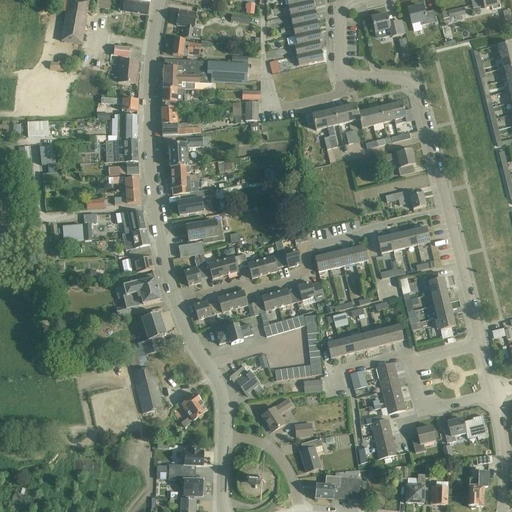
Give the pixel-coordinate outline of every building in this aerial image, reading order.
[(66,13),(61,42),(82,45),(89,2),(75,0),(58,0),(57,11),(66,13)] [(97,0),(97,9),(110,10),(111,0),(97,0)] [(120,0),(118,12),(132,14),(147,17),(149,5),(121,0),(120,0)] [(480,12),(479,8),(483,7),(484,9),(491,7),(492,11),(501,9),(498,0),(470,0),(473,10),(474,13),(480,12)] [(313,2),(289,7),(291,17),(315,11),(313,2)] [(246,14),(253,15),(254,5),(247,4),(246,14)] [(421,27),(436,24),(433,12),(424,14),(423,7),(408,11),(412,25),(420,23),(421,27)] [(447,11),(441,13),(442,15),(443,19),(449,17),(449,18),(452,17),(461,15),(465,14),(463,7),(447,11)] [(317,21),(315,11),(291,17),(293,27),(317,21)] [(197,15),(179,12),(177,27),(186,28),(184,39),(191,40),(193,30),(194,30),(197,15)] [(251,18),(230,15),(229,22),(250,25),(251,18)] [(387,16),(372,20),(375,33),(376,37),(378,39),(380,40),(392,37),(392,39),(404,36),(401,23),(390,26),(387,16)] [(320,31),(317,21),(293,27),(295,37),(320,31)] [(322,41),(320,31),(295,37),(297,46),(298,46),(319,41),(319,42),(322,41)] [(183,56),(199,58),(201,47),(184,45),(184,42),(175,40),(173,57),(182,58),(183,56)] [(406,40),(399,42),(402,57),(409,56),(406,40)] [(298,46),(297,46),(295,47),(297,57),(321,51),(319,42),(319,41),(298,46)] [(501,58),(511,55),(511,44),(511,43),(498,46),(501,58)] [(115,47),(114,57),(121,58),(120,62),(118,83),(127,84),(135,85),(135,84),(137,72),(138,72),(138,63),(129,62),(129,59),(130,49),(115,47)] [(321,51),(297,57),(300,67),(324,62),(321,51)] [(462,66),(460,66),(458,53),(440,56),(445,82),(465,78),(462,66)] [(511,67),(511,55),(501,58),(504,69),(511,67)] [(164,88),(164,90),(182,91),(183,91),(194,91),(194,88),(194,85),(212,86),(212,84),(212,76),(247,78),(248,67),(240,66),(212,64),(198,64),(198,63),(165,62),(164,88)] [(51,64),(50,71),(69,73),(70,66),(51,64)] [(504,71),(499,72),(501,81),(506,80),(506,81),(511,79),(511,67),(504,69),(504,71)] [(466,82),(447,86),(452,111),(471,107),(466,82)] [(40,97),(40,88),(16,86),(15,95),(40,97)] [(164,90),(163,110),(178,109),(178,107),(182,107),(183,91),(182,91),(164,90)] [(260,93),(242,93),(242,101),(260,101),(260,93)] [(122,106),(122,112),(137,113),(138,101),(102,99),(101,104),(122,106)] [(259,122),(259,103),(246,103),(246,121),(259,122)] [(402,103),(390,106),(394,122),(395,126),(397,125),(407,123),(406,119),(404,112),(402,103)] [(241,104),(233,105),(233,117),(234,117),(237,117),(241,117),(241,104)] [(360,121),(358,114),(356,105),(345,108),(349,124),(360,121)] [(394,122),(390,106),(380,108),(384,125),(394,122)] [(345,108),(335,110),(338,126),(349,124),(345,108)] [(380,108),(369,111),(373,127),(374,131),(377,132),(381,131),(383,129),(382,125),(384,125),(380,108)] [(494,115),(493,108),(488,109),(491,121),(495,120),(495,119),(497,119),(496,115),(494,115)] [(163,110),(162,110),(162,118),(187,116),(187,112),(177,112),(178,109),(163,110)] [(335,110),(324,113),(328,129),(329,133),(330,138),(333,150),(337,148),(335,137),(332,128),(338,126),(335,110)] [(373,127),(369,111),(358,114),(360,121),(362,130),(373,127)] [(328,129),(324,113),(306,117),(308,126),(315,125),(316,131),(328,129)] [(107,137),(96,138),(96,143),(114,142),(118,142),(118,141),(137,141),(137,116),(118,116),(114,116),(114,119),(114,120),(112,120),(112,137),(107,138),(107,137)] [(187,116),(162,118),(162,126),(179,125),(178,121),(187,121),(187,116)] [(458,124),(465,149),(483,145),(476,119),(458,124)] [(27,124),(28,138),(48,137),(48,123),(27,124)] [(179,125),(162,126),(163,137),(185,136),(185,135),(194,135),(194,134),(201,134),(201,129),(179,130),(179,125)] [(351,133),(354,145),(359,143),(356,131),(351,133)] [(354,145),(351,133),(345,134),(348,146),(354,145)] [(398,137),(399,143),(411,140),(409,135),(398,137)] [(391,139),(387,140),(389,145),(399,143),(398,137),(391,139)] [(333,150),(330,138),(324,139),(327,151),(333,150)] [(163,147),(165,169),(171,169),(188,168),(189,168),(195,167),(195,160),(188,160),(187,150),(208,149),(207,140),(187,142),(187,140),(184,140),(184,146),(163,147)] [(389,145),(387,140),(384,141),(377,143),(378,148),(385,146),(389,145)] [(114,148),(112,149),(112,155),(114,156),(114,164),(138,163),(137,141),(118,141),(118,142),(114,142),(114,148)] [(41,167),(53,165),(51,147),(39,148),(41,167)] [(484,149),(465,153),(472,178),(490,174),(484,149)] [(415,166),(411,151),(397,154),(400,169),(397,170),(399,177),(413,173),(412,166),(415,166)] [(223,163),(224,171),(235,170),(233,161),(223,163)] [(310,170),(314,165),(309,162),(305,167),(310,170)] [(109,169),(109,177),(139,176),(138,164),(127,165),(127,168),(109,169)] [(220,165),(214,166),(216,174),(222,173),(220,165)] [(294,177),(292,165),(277,167),(279,179),(294,177)] [(188,168),(171,169),(172,181),(181,181),(181,183),(190,182),(190,183),(198,183),(199,183),(198,177),(189,177),(189,168),(188,168)] [(60,183),(59,174),(42,176),(43,184),(60,183)] [(124,178),(108,179),(109,185),(125,184),(126,193),(139,192),(138,179),(124,180),(124,178)] [(276,180),(267,182),(268,191),(278,189),(276,180)] [(199,193),(198,183),(190,183),(190,182),(181,183),(181,181),(172,181),(173,197),(181,196),(191,196),(191,194),(199,193)] [(475,187),(479,212),(499,209),(494,183),(475,187)] [(242,185),(231,187),(232,193),(243,192),(242,185)] [(139,192),(126,193),(126,199),(115,200),(115,206),(140,204),(139,192)] [(182,202),(177,203),(180,217),(204,213),(204,211),(205,209),(204,203),(202,202),(202,200),(205,199),(203,192),(199,193),(191,194),(191,196),(181,196),(182,202)] [(408,192),(385,198),(387,204),(398,201),(400,207),(412,204),(413,211),(426,208),(422,195),(410,198),(408,192)] [(86,202),(87,210),(104,209),(103,200),(86,202)] [(132,233),(146,230),(142,213),(121,214),(125,235),(132,233)] [(505,239),(501,213),(483,216),(487,241),(505,239)] [(84,225),(91,225),(93,225),(93,217),(84,217),(84,225)] [(187,227),(189,243),(207,240),(207,244),(223,241),(220,221),(187,227)] [(50,227),(52,242),(58,241),(57,226),(50,227)] [(62,228),(64,244),(84,242),(82,226),(62,228)] [(426,229),(414,232),(417,246),(430,243),(426,229)] [(126,252),(129,251),(130,257),(151,252),(146,230),(132,233),(125,235),(123,235),(126,252)] [(414,232),(402,235),(405,249),(417,246),(414,232)] [(405,249),(402,235),(390,237),(393,252),(405,249)] [(296,245),(308,242),(306,236),(295,239),(296,245)] [(393,252),(390,237),(377,240),(381,255),(393,252)] [(109,248),(108,241),(96,242),(97,249),(109,248)] [(282,242),(276,244),(279,256),(283,268),(287,267),(288,270),(288,269),(302,266),(298,251),(285,254),(282,242)] [(204,255),(202,244),(179,248),(181,259),(204,255)] [(352,250),(355,265),(368,262),(364,247),(352,250)] [(352,250),(340,253),(343,268),(355,265),(352,250)] [(155,270),(151,252),(130,257),(132,263),(134,263),(137,274),(155,270)] [(508,252),(490,254),(493,280),(511,278),(508,252)] [(340,253),(327,256),(331,271),(343,268),(340,253)] [(245,255),(240,257),(243,268),(248,267),(251,276),(252,280),(265,276),(261,262),(248,265),(245,255)] [(283,268),(279,256),(261,262),(265,276),(278,272),(277,270),(283,268)] [(331,271),(327,256),(315,259),(318,274),(331,271)] [(113,257),(111,269),(120,271),(121,265),(126,266),(127,259),(113,257)] [(240,257),(221,262),(225,277),(238,273),(237,270),(240,269),(243,268),(240,257)] [(203,267),(202,268),(200,260),(195,261),(194,261),(196,269),(184,273),(189,287),(202,284),(201,280),(207,279),(203,267)] [(221,262),(203,267),(207,279),(211,277),(212,280),(225,277),(221,262)] [(436,272),(425,275),(426,281),(437,278),(436,272)] [(116,310),(118,319),(140,314),(138,307),(160,302),(154,275),(136,279),(137,284),(116,289),(119,300),(124,298),(126,307),(116,310)] [(431,295),(446,291),(443,279),(428,283),(431,295)] [(511,281),(497,283),(500,309),(511,307),(511,281)] [(294,292),(297,304),(315,298),(317,303),(325,300),(320,284),(312,286),(311,284),(298,287),(299,291),(294,292)] [(408,285),(401,286),(403,296),(408,295),(410,292),(408,285)] [(288,291),(275,294),(279,309),(297,304),(294,292),(289,294),(288,291)] [(446,291),(431,295),(434,307),(449,303),(446,291)] [(244,292),(231,296),(235,311),(248,307),(244,292)] [(262,301),(257,303),(260,315),(264,326),(269,324),(266,313),(276,310),(279,309),(275,294),(272,295),(261,298),(262,301)] [(235,311),(231,296),(218,300),(219,303),(213,305),(217,316),(235,311)] [(217,316),(213,305),(208,306),(207,303),(194,307),(199,321),(217,316)] [(257,303),(251,305),(255,316),(260,315),(257,303)] [(452,315),(449,303),(434,307),(437,319),(452,315)] [(345,306),(340,307),(341,312),(346,311),(353,309),(351,304),(345,305),(345,306)] [(333,318),(334,323),(336,329),(348,326),(345,314),(333,318)] [(131,360),(146,356),(159,353),(155,340),(166,337),(159,315),(141,320),(148,342),(138,345),(139,350),(129,352),(131,360)] [(452,315),(437,319),(441,332),(455,328),(452,315)] [(300,328),(306,327),(304,318),(303,316),(297,318),(300,328)] [(307,329),(307,335),(318,334),(316,317),(304,318),(306,327),(307,327),(307,329)] [(295,330),(300,328),(297,318),(292,320),(295,330)] [(289,332),(295,330),(292,320),(286,321),(289,332)] [(283,333),(289,332),(286,321),(280,323),(283,333)] [(278,335),(283,333),(280,323),(275,325),(278,335)] [(415,325),(410,326),(411,332),(422,329),(421,323),(415,325)] [(272,337),(278,335),(275,325),(269,326),(272,337)] [(253,336),(250,326),(239,329),(239,326),(226,330),(225,326),(214,329),(219,346),(230,343),(231,346),(243,343),(242,339),(253,336)] [(266,338),(272,337),(269,326),(263,328),(266,338)] [(400,327),(387,330),(391,345),(403,342),(400,327)] [(391,345),(387,330),(375,333),(379,348),(391,345)] [(379,348),(375,333),(363,336),(367,351),(379,348)] [(367,351),(363,336),(351,339),(355,354),(367,351)] [(355,354),(351,339),(339,342),(343,357),(355,354)] [(343,357),(339,342),(327,345),(331,360),(343,357)] [(146,357),(131,360),(134,373),(133,373),(143,414),(156,411),(163,410),(152,369),(149,370),(146,356),(146,357)] [(262,370),(268,368),(264,357),(259,359),(262,370)] [(310,367),(311,377),(322,376),(320,358),(310,359),(310,365),(311,367),(310,367)] [(379,381),(397,376),(394,364),(376,369),(379,381)] [(247,373),(243,367),(229,378),(234,384),(236,382),(246,395),(259,385),(249,371),(247,373)] [(354,391),(367,387),(363,372),(350,375),(354,391)] [(397,376),(379,381),(382,392),(400,388),(397,376)] [(304,382),(305,394),(322,392),(321,381),(304,382)] [(403,399),(400,388),(382,392),(385,404),(403,399)] [(196,396),(181,406),(181,407),(187,414),(190,418),(182,424),(181,424),(185,429),(207,412),(200,402),(201,400),(198,397),(196,396)] [(403,399),(385,404),(389,416),(406,411),(403,399)] [(293,407),(288,400),(262,417),(272,433),(285,425),(279,416),(293,407)] [(360,419),(367,417),(365,410),(358,412),(360,419)] [(463,423),(462,419),(447,423),(448,429),(443,430),(447,445),(455,443),(454,438),(466,435),(467,441),(477,438),(478,441),(487,438),(482,416),(472,419),(472,421),(463,423)] [(374,436),(391,432),(388,420),(382,421),(381,417),(365,421),(367,426),(371,425),(374,436)] [(295,426),(296,439),(313,437),(312,424),(295,426)] [(435,442),(431,427),(417,431),(418,437),(412,438),(416,454),(425,452),(423,445),(435,442)] [(391,432),(374,436),(377,448),(394,444),(391,432)] [(324,452),(323,447),(320,440),(301,445),(303,452),(300,453),(306,473),(320,469),(316,454),(324,452)] [(394,444),(377,448),(380,460),(397,456),(394,444)] [(450,447),(443,449),(446,461),(453,459),(450,447)] [(367,463),(366,455),(370,454),(368,449),(359,451),(361,465),(367,463)] [(157,467),(157,473),(168,473),(190,474),(191,467),(203,468),(204,452),(201,452),(201,451),(188,450),(188,451),(184,451),(184,459),(182,459),(182,466),(169,466),(169,467),(157,467)] [(492,464),(491,458),(477,459),(477,466),(492,464)] [(359,472),(336,474),(336,479),(327,478),(327,487),(318,486),(317,500),(339,501),(339,498),(359,500),(361,481),(359,481),(359,472)] [(168,473),(168,481),(176,481),(176,484),(179,488),(182,488),(182,489),(183,489),(183,497),(202,498),(203,482),(190,481),(190,474),(168,473)] [(470,480),(469,508),(483,508),(484,488),(488,489),(489,474),(480,474),(479,481),(470,480)] [(249,489),(262,488),(261,476),(248,477),(249,489)] [(407,487),(406,504),(416,505),(418,506),(421,507),(422,505),(423,505),(425,477),(419,476),(418,485),(422,485),(421,488),(407,487)] [(437,484),(436,488),(432,488),(431,506),(447,506),(448,483),(438,483),(437,484)] [(194,511),(195,501),(170,500),(170,507),(176,507),(176,508),(181,508),(180,511),(194,511)]
